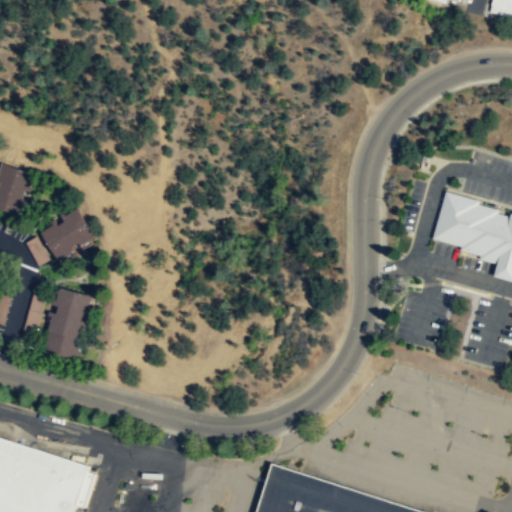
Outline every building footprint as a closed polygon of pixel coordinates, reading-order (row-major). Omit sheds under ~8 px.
[(511,0),(511,18),(488,11),(490,4),(489,3),(490,0),(511,0)] [(34,173),(19,167),(2,161),(0,165),(0,208),(4,210),(18,215),(23,201),(27,202),(28,199),(21,196),(24,189),(31,192),(32,188),(29,186),(34,173)] [(511,212),(510,215),(497,212),(498,208),(478,202),(478,199),(445,190),(432,237),(460,245),(459,249),(479,254),(479,258),(496,262),(493,275),(511,280),(511,212)] [(98,235),(90,222),(79,206),(66,215),(64,211),(61,213),(65,220),(59,224),(54,218),(51,220),(53,223),(41,231),(52,247),(60,260),(72,252),(74,255),(78,253),(74,246),(80,242),(84,249),(87,247),(85,243),(98,235)] [(50,260),(39,235),(27,241),(37,265),(50,260)] [(72,358),(73,353),(81,356),(82,352),(78,351),(81,339),(82,339),(86,325),(90,326),(91,322),(83,320),(85,312),(93,315),(94,311),(90,310),(94,295),(78,291),(61,286),(57,301),(53,299),(52,303),(60,306),(58,313),(50,310),(49,314),(53,316),(43,350),(72,358)] [(0,511),(0,435),(91,464),(75,511),(0,511)] [(434,511),(274,461),(257,511),(434,511)]
